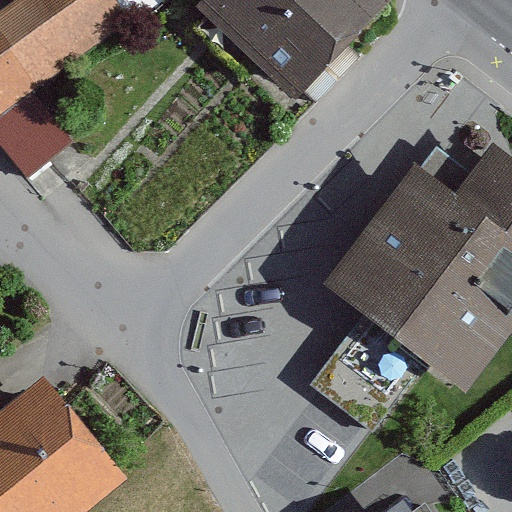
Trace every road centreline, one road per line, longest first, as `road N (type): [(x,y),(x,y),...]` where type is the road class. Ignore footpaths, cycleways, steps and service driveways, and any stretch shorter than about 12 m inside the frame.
road 1 (residential): [(136,315),(451,0)]
road 2 (residential): [(239,511),(136,315)]
road 3 (residential): [(136,315),(0,227)]
